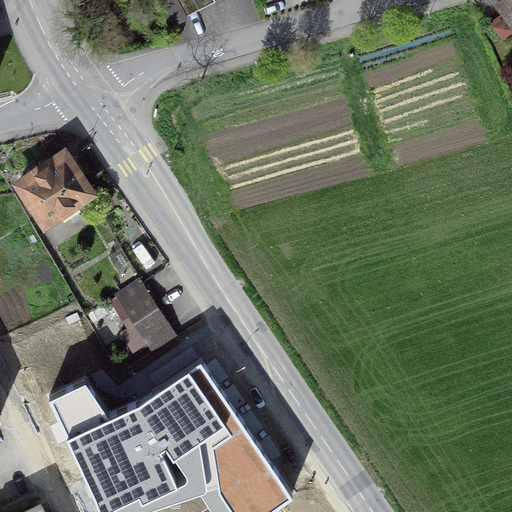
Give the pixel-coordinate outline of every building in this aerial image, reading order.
[(219,5),(216,0),(172,0),(185,23),(219,5)] [(511,0),(500,10),(511,22),(511,0)] [(79,147),(25,184),(58,232),(112,195),(79,147)] [(144,280),(118,296),(151,349),(176,333),(144,280)] [(273,511),(293,499),(201,364),(139,408),(110,421),(85,386),(50,403),(102,511),(154,511),(201,496),(211,511),(273,511)] [(43,511),(39,502),(17,511),(43,511)]
